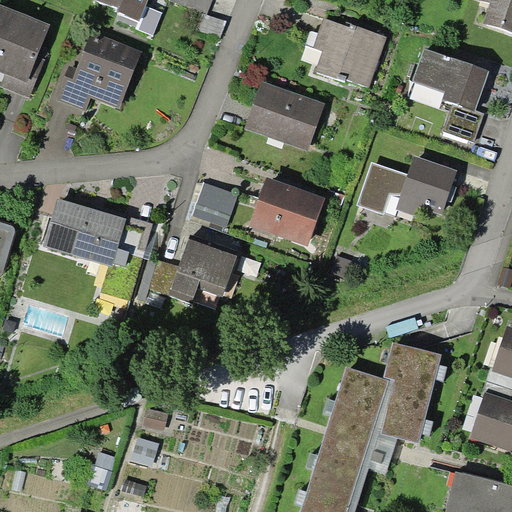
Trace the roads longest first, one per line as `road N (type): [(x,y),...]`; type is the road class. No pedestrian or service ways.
road 1 (residential): [(0,177),(186,154),(253,0)]
road 2 (residential): [(470,295),(192,373)]
road 3 (track): [(192,373),(0,432)]
road 4 (track): [(303,340),(250,511)]
road 5 (residential): [(511,167),(470,295)]
